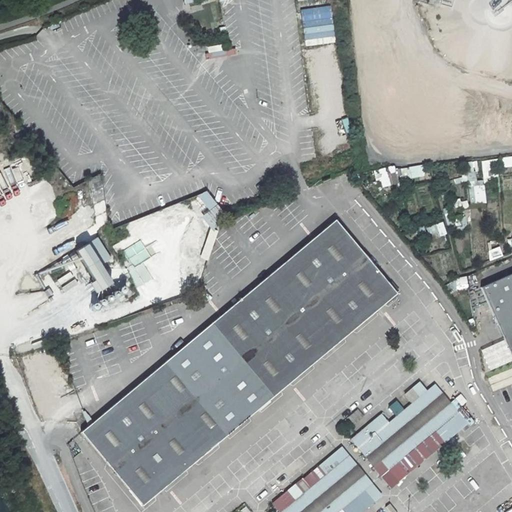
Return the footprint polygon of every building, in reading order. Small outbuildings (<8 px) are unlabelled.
[(306,52),(319,49),(318,44),(335,41),(331,17),(301,23),(306,52)] [(206,45),(207,56),(235,54),(234,48),(222,49),(222,44),(206,45)] [(501,167),(511,165),(511,155),(500,156),(501,167)] [(379,188),(398,183),(393,165),(375,170),(379,188)] [(422,165),(398,167),(399,178),(423,176),(422,165)] [(467,168),(468,184),(476,184),(475,168),(467,168)] [(100,175),(89,177),(94,212),(106,211),(100,175)] [(468,186),(469,204),(485,203),(484,185),(468,186)] [(202,205),(196,211),(211,229),(226,216),(204,189),(195,196),(202,205)] [(468,207),(467,199),(454,200),(455,208),(468,207)] [(459,218),(461,227),(458,227),(459,232),(469,230),(465,217),(459,218)] [(142,506),(396,294),(334,220),(323,230),(92,422),(87,426),(80,432),(142,506)] [(425,226),(429,237),(445,231),(442,221),(425,226)] [(139,235),(122,244),(142,281),(137,284),(138,286),(152,279),(143,262),(151,258),(139,235)] [(97,236),(73,248),(94,289),(109,282),(98,262),(107,257),(97,236)] [(502,256),(496,244),(490,246),(496,259),(502,256)] [(511,272),(482,286),(505,339),(511,356),(511,272)] [(126,277),(94,289),(101,308),(133,296),(126,277)] [(457,289),(467,287),(466,278),(455,280),(457,289)] [(511,367),(487,378),(493,392),(511,384),(511,367)] [(449,402),(434,384),(388,423),(396,432),(365,458),(380,477),(457,412),(449,402)] [(454,398),(449,402),(469,426),(474,422),(454,398)] [(457,412),(380,477),(390,489),(467,424),(457,412)] [(388,423),(380,414),(349,440),(365,458),(396,432),(388,423)] [(87,426),(92,422),(87,415),(84,416),(87,426)] [(264,511),(280,511),(348,455),(341,447),(264,511)] [(338,511),(372,484),(348,455),(280,511),(338,511)] [(372,484),(338,511),(363,511),(382,496),(372,484)] [(395,511),(390,502),(385,506),(388,511),(395,511)]
